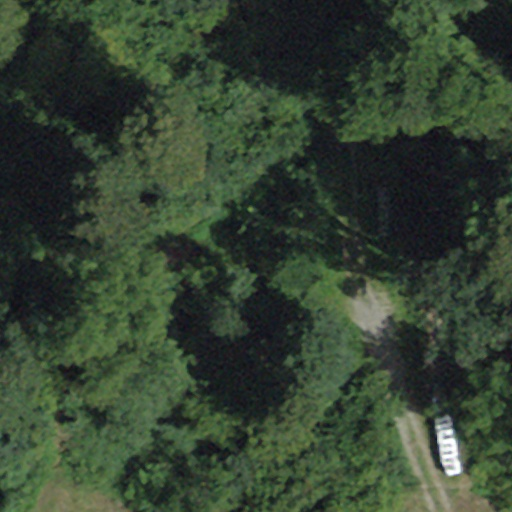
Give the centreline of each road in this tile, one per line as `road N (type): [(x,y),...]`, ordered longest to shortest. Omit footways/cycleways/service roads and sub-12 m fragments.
road 1 (track): [(333,135),(380,353),(443,511)]
road 2 (track): [(360,0),(333,135)]
